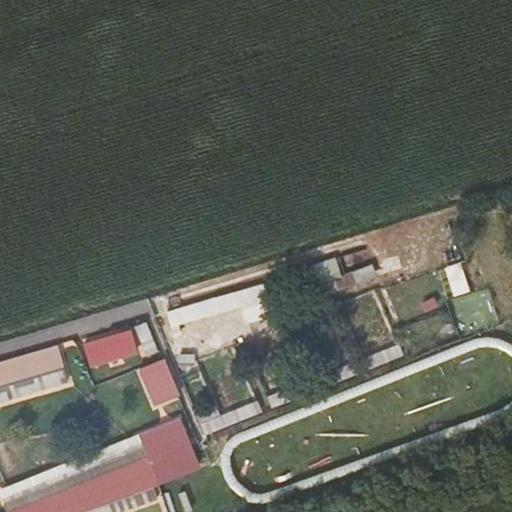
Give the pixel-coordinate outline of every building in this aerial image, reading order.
[(270,283),(170,304),(176,331),(207,325),(205,316),(248,307),(250,319),(277,313),(270,283)] [(131,330),(83,344),(90,367),(137,354),(131,330)] [(58,348),(0,363),(0,402),(68,384),(58,348)] [(164,359),(138,370),(153,407),(180,396),(164,359)] [(179,418),(139,434),(148,457),(159,485),(199,469),(179,418)] [(0,490),(0,498),(5,511),(12,511),(148,457),(139,434),(0,490)] [(81,511),(159,485),(148,457),(12,511),(81,511)]
